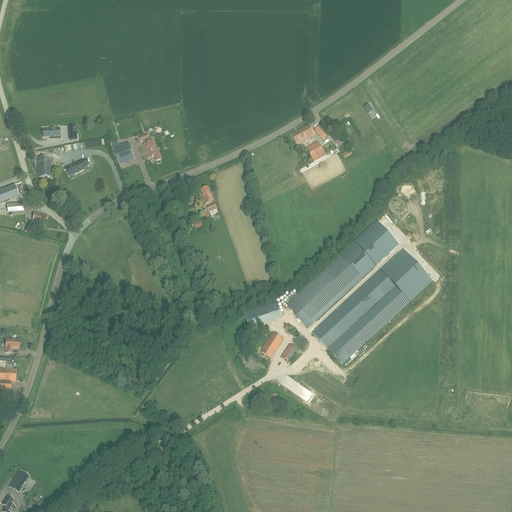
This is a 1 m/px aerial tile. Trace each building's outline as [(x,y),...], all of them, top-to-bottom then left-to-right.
[(368,113),(373,111),(369,104),(364,107),(368,113)] [(297,145),(314,136),(308,125),(292,135),(297,145)] [(324,141),(330,135),(320,125),(314,131),(324,141)] [(76,126),(68,127),(69,130),(69,137),(69,140),(77,140),(76,126)] [(59,128),(46,129),(47,137),(50,137),(51,137),(51,138),(51,139),(60,138),(59,133),(59,128)] [(149,139),(147,134),(139,137),(141,142),(143,141),(144,145),(148,158),(154,156),(156,161),(161,159),(158,152),(157,152),(154,142),(153,142),(151,138),(149,139)] [(49,137),(33,138),(34,146),(39,145),(40,149),(50,149),(49,137)] [(340,137),(334,142),(337,147),(344,143),(340,137)] [(313,162),(326,155),(318,141),(306,148),(313,162)] [(128,143),(114,148),(119,162),(133,156),(128,143)] [(345,159),(352,154),(349,149),(342,154),(345,159)] [(38,178),(51,177),(50,158),(37,159),(38,178)] [(85,159),(66,168),(69,176),(83,170),(82,168),(88,166),(85,159)] [(136,178),(138,178),(135,169),(123,174),(127,185),(129,184),(130,186),(138,183),(136,178)] [(14,185),(5,189),(9,200),(19,196),(14,185)] [(205,204),(214,201),(211,195),(208,187),(207,188),(206,187),(204,188),(204,189),(201,190),(203,196),(203,197),(205,204)] [(207,206),(209,212),(210,216),(218,214),(217,209),(215,203),(207,206)] [(45,226),(47,215),(34,212),(32,223),(37,224),(37,225),(41,226),(41,225),(45,226)] [(308,328),(398,244),(377,221),(290,302),(287,306),(308,328)] [(341,365),(432,281),(403,249),(312,333),(341,365)] [(245,313),(250,330),(276,321),(275,319),(281,317),(276,303),(245,313)] [(271,359),(283,340),(272,333),(262,348),(263,349),(261,352),(271,359)] [(19,349),(19,340),(6,339),(5,348),(6,348),(5,353),(11,354),(11,348),(19,349)] [(290,364),(299,351),(289,345),(281,358),(290,364)] [(15,382),(16,370),(0,369),(0,391),(10,391),(10,382),(15,382)] [(277,395),(271,393),(268,402),(274,404),(277,395)] [(23,483),(24,483),(27,479),(18,473),(9,487),(18,493),(22,487),(21,486),(23,483)] [(39,502),(46,495),(42,491),(35,498),(39,502)] [(13,500),(8,496),(2,505),(6,507),(2,511),(11,511),(12,511),(15,508),(10,504),(13,500)]
